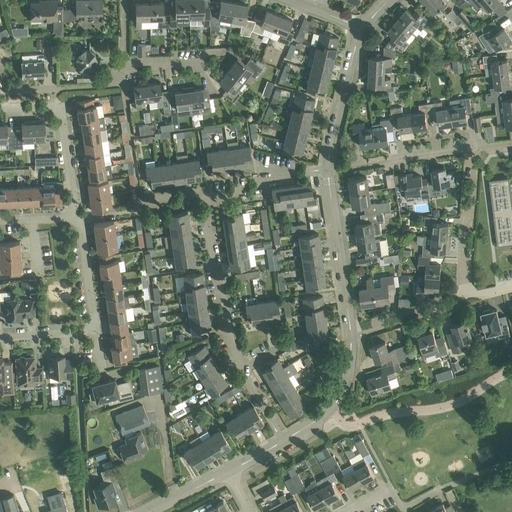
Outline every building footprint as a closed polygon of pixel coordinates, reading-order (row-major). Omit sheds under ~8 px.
[(47,2),(30,3),(31,20),(41,19),(41,21),(51,21),(51,33),(53,33),(53,36),(63,36),(63,7),(57,7),(57,0),(47,0),(47,2)] [(69,8),(70,19),(77,19),(76,15),(102,15),(101,0),(75,0),(76,6),(69,6),(69,8)] [(175,0),(176,10),(170,10),(170,15),(170,26),(177,26),(176,18),(190,17),(189,0),(175,0)] [(203,0),(189,0),(190,17),(190,24),(203,24),(203,25),(210,25),(210,9),(204,9),(203,0)] [(218,14),(210,12),(210,29),(218,30),(220,18),(232,21),(236,3),(221,0),(218,14)] [(420,0),(433,14),(440,8),(441,9),(448,4),(444,0),(420,0)] [(461,0),(457,4),(461,9),(467,3),(464,0),(461,0)] [(469,0),(477,9),(483,3),(489,10),(492,7),(499,1),(500,0),(469,0)] [(499,1),(492,7),(499,15),(507,11),(499,1)] [(149,3),(135,4),(136,28),(141,28),(150,27),(150,19),(149,3)] [(163,3),(149,3),(150,19),(150,27),(158,27),(170,27),(170,26),(170,15),(164,15),(163,3)] [(236,3),(232,21),(242,22),(240,34),(249,36),(250,33),(254,24),(255,21),(245,19),(248,5),(236,3)] [(398,20),(411,31),(418,24),(422,27),(428,19),(416,9),(412,14),(406,9),(398,20)] [(255,21),(252,30),(263,33),(266,26),(273,29),(279,15),(266,10),(262,20),(256,18),(255,21)] [(456,14),(472,32),(479,28),(462,10),(456,14)] [(279,15),(273,29),(281,32),(278,40),(289,44),(293,33),(288,31),(292,20),(279,15)] [(304,18),(295,40),(302,43),(304,37),(302,36),(304,32),(306,32),(311,21),(304,18)] [(394,36),(390,41),(401,51),(409,42),(405,39),(411,31),(398,20),(388,31),(394,36)] [(496,25),(479,35),(488,51),(491,51),(497,48),(511,39),(511,38),(505,27),(500,30),(496,25)] [(320,33),(316,47),(325,49),(326,46),(336,48),(339,37),(320,33)] [(47,44),(48,60),(57,60),(56,44),(47,44)] [(144,50),(150,50),(150,44),(138,44),(138,56),(144,56),(144,50)] [(316,47),(314,57),(322,60),(323,56),(334,59),(336,48),(326,46),(325,49),(316,47)] [(370,57),(370,71),(384,72),(385,65),(391,65),(392,58),(395,58),(396,51),(384,47),(384,57),(370,57)] [(77,63),(83,68),(90,68),(96,63),(96,55),(90,50),(82,50),(77,55),(77,63)] [(22,61),(21,61),(22,77),(45,76),(43,54),(37,54),(38,60),(22,61)] [(497,54),(483,56),(485,68),(486,68),(487,75),(494,74),(509,72),(508,59),(498,60),(497,54)] [(314,57),(311,68),(320,70),(321,67),(331,69),(334,59),(323,56),(322,60),(314,57)] [(237,58),(229,69),(244,81),(249,74),(254,78),(262,68),(250,58),(245,64),(237,58)] [(462,59),(452,61),(454,73),(464,71),(462,59)] [(311,68),(309,78),(317,81),(318,77),(329,80),(331,69),(321,67),(320,70),(311,68)] [(244,81),(229,69),(219,82),(227,88),(222,94),(234,103),(243,93),(237,88),(244,81)] [(384,72),(370,71),(369,85),(378,85),(378,92),(386,91),(388,91),(395,90),(395,86),(390,86),(391,79),(384,79),(384,72)] [(492,95),(495,94),(506,93),(506,86),(511,86),(509,72),(494,74),(495,86),(491,87),(492,95)] [(309,78),(306,89),(317,92),(318,88),(326,90),(329,80),(318,77),(317,81),(309,78)] [(164,110),(171,109),(170,103),(169,96),(163,97),(160,82),(146,84),(149,100),(150,108),(164,106),(164,110)] [(140,101),(149,100),(146,84),(133,86),(136,109),(141,108),(140,101)] [(170,103),(171,109),(172,117),(183,115),(182,107),(191,106),(188,87),(182,88),(182,91),(174,92),(175,96),(169,96),(170,103)] [(193,87),(188,87),(191,106),(192,114),(214,111),(212,98),(204,99),(202,89),(194,90),(193,87)] [(264,87),(262,94),(268,97),(270,89),(264,87)] [(492,95),(488,95),(489,101),(495,100),(497,114),(511,112),(511,98),(507,99),(506,93),(495,94),(492,95)] [(296,95),(292,109),(301,111),(302,108),(312,110),(315,100),(296,95)] [(451,105),(452,108),(454,124),(467,122),(466,110),(472,109),(470,97),(450,100),(451,105)] [(76,101),(79,120),(98,118),(96,105),(90,106),(90,100),(76,101)] [(442,101),(430,103),(432,115),(438,114),(440,126),(443,125),(444,127),(452,126),(452,124),(454,124),(452,108),(451,105),(442,106),(442,101)] [(420,113),(412,114),(414,129),(428,127),(426,116),(432,115),(430,103),(419,105),(420,113)] [(402,107),(391,109),(392,118),(394,130),(393,121),(398,120),(400,132),(414,129),(412,114),(404,115),(402,107)] [(292,109),(290,120),(298,122),(299,118),(310,121),(312,110),(302,108),(301,111),(292,109)] [(511,112),(497,114),(499,128),(511,126),(511,112)] [(81,120),(83,132),(106,128),(105,116),(98,118),(79,120),(81,120)] [(474,117),(475,131),(482,130),(481,116),(474,117)] [(290,120),(287,130),(296,132),(297,129),(307,131),(310,121),(299,118),(298,122),(290,120)] [(373,127),(376,145),(389,143),(389,141),(395,140),(394,130),(392,118),(380,120),(381,123),(372,124),(373,127)] [(42,120),(33,121),(34,140),(54,139),(54,131),(45,132),(45,122),(41,122),(41,121),(42,121),(42,120)] [(22,132),(15,132),(15,148),(23,148),(23,141),(34,140),(33,121),(24,121),(24,122),(25,122),(25,123),(21,123),(22,132)] [(4,122),(0,122),(0,141),(8,142),(8,149),(15,148),(15,132),(7,132),(7,124),(3,124),(3,123),(4,123),(4,122)] [(360,136),(362,147),(376,145),(373,127),(365,129),(364,122),(352,124),(354,137),(360,136)] [(161,132),(173,130),(172,123),(160,125),(161,132)] [(139,126),(140,135),(153,133),(152,124),(139,126)] [(84,144),(101,141),(108,140),(106,128),(83,132),(84,144)] [(287,130),(285,141),(293,143),(294,139),(305,142),(307,131),(297,129),(296,132),(287,130)] [(285,141),(282,151),(293,154),(294,151),(302,153),(305,142),(294,139),(293,143),(285,141)] [(84,144),(86,156),(103,153),(101,141),(84,144)] [(249,145),(238,147),(240,156),(243,155),(245,166),(252,165),(249,145)] [(238,147),(228,148),(229,158),(233,157),(234,168),(245,166),(243,155),(240,156),(238,147)] [(228,148),(217,150),(218,159),(222,159),(223,169),(234,168),(233,157),(229,158),(228,148)] [(217,150),(206,151),(208,163),(211,163),(213,171),(223,169),(222,159),(218,159),(217,150)] [(86,156),(88,167),(104,165),(111,164),(110,152),(103,153),(86,156)] [(188,155),(177,157),(178,162),(179,171),(182,170),(184,181),(195,180),(193,169),(190,169),(188,160),(188,155)] [(35,158),(35,165),(40,165),(40,164),(58,163),(57,157),(35,158)] [(199,159),(188,160),(190,169),(193,169),(195,180),(202,179),(199,159)] [(178,162),(167,164),(168,172),(172,172),(173,183),(184,181),(182,170),(179,171),(178,162)] [(167,164),(156,165),(157,174),(161,173),(162,184),(173,183),(172,172),(168,172),(167,164)] [(88,167),(90,180),(106,177),(104,165),(88,167)] [(156,165),(145,167),(147,178),(150,178),(152,186),(162,184),(161,173),(157,174),(156,165)] [(434,181),(428,182),(430,196),(445,193),(444,185),(456,183),(454,172),(446,173),(446,168),(432,170),(434,181)] [(388,187),(396,186),(395,177),(394,173),(386,174),(388,187)] [(399,176),(395,177),(396,186),(401,185),(401,188),(406,187),(407,200),(414,199),(414,195),(422,193),(423,198),(430,197),(430,196),(428,182),(427,178),(422,179),(422,176),(413,177),(412,173),(399,175),(399,176)] [(350,180),(352,193),(369,190),(367,177),(350,180)] [(509,178),(490,180),(492,197),(511,194),(509,178)] [(88,183),(90,197),(110,194),(108,180),(88,183)] [(63,181),(42,182),(43,205),(61,204),(61,191),(54,191),(54,190),(63,189),(63,181)] [(311,183),(300,184),(302,195),(305,195),(306,203),(317,202),(316,190),(312,191),(311,183)] [(300,184),(289,186),(291,197),(294,196),(296,205),(306,203),(305,195),(302,195),(300,184)] [(42,186),(30,187),(30,203),(42,203),(42,186)] [(289,186),(279,187),(280,198),(284,198),(285,206),(285,207),(296,205),(294,196),(291,197),(289,186)] [(18,187),(6,188),(7,205),(19,204),(18,187)] [(30,187),(18,187),(19,204),(30,203),(30,187)] [(279,187),(271,189),(274,208),(285,206),(284,198),(280,198),(279,187)] [(369,190),(352,193),(353,206),(371,204),(369,190)] [(110,194),(90,197),(92,211),(112,208),(110,194)] [(511,197),(511,194),(492,197),(494,213),(511,210),(511,197)] [(389,201),(377,203),(378,211),(383,210),(390,209),(389,201)] [(362,223),(356,224),(358,237),(374,234),(382,233),(380,222),(384,221),(383,210),(378,211),(365,213),(361,214),(362,223)] [(511,210),(494,213),(496,229),(511,227),(511,210)] [(187,211),(168,214),(169,225),(178,224),(178,220),(189,218),(187,211)] [(231,217),(223,218),(225,229),(235,228),(235,224),(244,223),(242,212),(230,214),(231,217)] [(438,216),(424,216),(423,228),(431,228),(431,236),(448,237),(449,223),(437,222),(438,216)] [(178,224),(169,225),(171,236),(180,234),(179,231),(190,229),(189,218),(178,220),(178,224)] [(94,223),(96,237),(116,235),(114,221),(94,223)] [(235,228),(225,229),(226,240),(237,239),(236,235),(245,234),(244,223),(235,224),(235,228)] [(511,227),(496,229),(498,246),(511,243),(511,227)] [(180,234),(171,236),(173,246),(181,245),(181,241),(192,240),(190,229),(179,231),(180,234)] [(318,233),(299,236),(300,247),(309,246),(308,242),(319,240),(318,233)] [(237,239),(226,240),(228,251),(238,249),(238,246),(247,244),(245,234),(236,235),(237,239)] [(365,248),(366,258),(390,255),(388,238),(375,240),(374,234),(358,237),(360,249),(365,248)] [(116,235),(96,237),(98,251),(118,249),(116,235)] [(431,236),(418,235),(417,244),(419,244),(418,256),(432,256),(435,256),(435,250),(447,251),(448,237),(431,236)] [(181,245),(173,246),(174,257),(183,256),(182,252),(193,250),(192,240),(181,241),(181,245)] [(309,246),(300,247),(302,258),(310,256),(310,253),(321,251),(319,240),(308,242),(309,246)] [(0,258),(0,259),(20,258),(19,241),(0,242),(0,251),(0,254),(0,258)] [(238,249),(228,251),(229,261),(240,260),(239,256),(248,255),(247,244),(238,246),(238,249)] [(183,256),(174,257),(176,268),(187,266),(187,263),(195,261),(193,250),(182,252),(183,256)] [(310,256),(302,258),(303,268),(312,267),(312,263),(322,262),(321,251),(310,253),(310,256)] [(99,256),(101,275),(120,272),(118,260),(113,261),(112,254),(99,256)] [(240,260),(229,261),(230,269),(250,266),(248,255),(239,256),(240,260)] [(426,268),(425,276),(440,277),(441,263),(431,262),(432,256),(421,256),(418,256),(418,267),(426,268)] [(20,258),(0,259),(1,270),(10,270),(11,275),(21,274),(20,258)] [(312,267),(303,268),(305,279),(314,278),(313,274),(324,272),(322,262),(312,263),(312,267)] [(103,275),(105,287),(121,284),(120,272),(101,275),(103,275)] [(314,278),(305,279),(306,290),(318,288),(317,285),(326,283),(324,272),(313,274),(314,278)] [(203,273),(183,276),(185,290),(194,289),(194,285),(204,284),(203,273)] [(374,286),(377,303),(391,301),(389,287),(395,286),(393,276),(381,277),(373,278),(374,286)] [(440,277),(425,276),(425,284),(417,284),(416,295),(429,296),(429,290),(439,291),(440,277)] [(360,289),(363,305),(377,303),(374,286),(373,278),(367,279),(368,287),(360,289)] [(29,280),(24,281),(25,289),(30,288),(30,290),(30,292),(37,292),(36,279),(29,279),(29,280)] [(105,287),(107,298),(123,296),(121,284),(105,287)] [(194,289),(185,290),(187,301),(196,300),(195,296),(206,295),(204,284),(194,285),(194,289)] [(196,300),(187,301),(188,312),(197,310),(197,307),(207,305),(206,295),(195,296),(196,300)] [(107,298),(108,310),(125,308),(123,296),(107,298)] [(322,296),(303,299),(305,313),(314,312),(313,308),(324,307),(322,296)] [(22,319),(22,316),(34,315),(33,299),(19,300),(19,299),(5,300),(6,320),(22,319)] [(278,299),(267,301),(268,310),(271,309),(273,320),(280,319),(278,299)] [(267,301),(256,303),(257,311),(261,311),(262,322),(273,320),(271,309),(268,310),(267,301)] [(256,303),(245,304),(247,316),(250,315),(251,323),(262,322),(261,311),(257,311),(256,303)] [(197,310),(188,312),(190,322),(199,321),(198,317),(209,316),(207,305),(197,307),(197,310)] [(314,312),(305,313),(306,324),(315,323),(315,319),(325,317),(324,307),(313,308),(314,312)] [(108,310),(110,322),(126,320),(125,308),(108,310)] [(484,312),(482,313),(484,320),(483,321),(485,327),(487,334),(497,332),(499,338),(510,335),(505,315),(499,317),(497,309),(491,311),(490,309),(483,311),(484,312)] [(199,321),(190,322),(192,333),(203,332),(203,328),(211,327),(209,316),(198,317),(199,321)] [(315,323),(306,324),(308,334),(317,333),(316,330),(327,328),(325,317),(315,319),(315,323)] [(110,322),(112,334),(128,332),(126,320),(110,322)] [(454,332),(448,334),(453,351),(466,347),(464,340),(472,338),(467,321),(452,325),(454,332)] [(153,328),(148,329),(149,341),(157,340),(155,328),(153,328)] [(317,333),(308,334),(310,345),(321,344),(321,340),(329,339),(327,328),(316,330),(317,333)] [(111,346),(129,344),(136,342),(132,331),(128,332),(112,334),(113,346),(111,346)] [(422,351),(424,357),(435,353),(436,357),(448,353),(445,341),(437,344),(433,332),(419,336),(423,350),(422,351)] [(386,358),(389,364),(393,363),(400,361),(396,348),(388,351),(385,342),(371,346),(376,362),(386,358)] [(129,344),(111,346),(114,365),(127,363),(126,357),(132,356),(130,344),(129,344)] [(205,345),(188,355),(195,368),(203,363),(201,360),(210,355),(205,345)] [(203,363),(195,368),(201,377),(208,373),(207,370),(216,364),(210,355),(201,360),(203,363)] [(48,357),(48,367),(49,376),(58,375),(58,378),(73,376),(72,359),(64,360),(64,356),(48,357)] [(304,359),(308,365),(314,362),(310,356),(304,359)] [(0,358),(0,382),(1,382),(1,394),(14,393),(13,381),(13,371),(4,371),(3,358),(0,358)] [(17,359),(19,384),(35,383),(35,382),(43,378),(42,368),(34,368),(33,358),(17,359)] [(269,367),(262,371),(268,381),(277,375),(275,372),(283,367),(277,358),(267,364),(269,367)] [(453,362),(457,374),(463,372),(459,360),(453,362)] [(314,362),(308,365),(312,372),(317,369),(314,362)] [(393,363),(389,364),(381,367),(383,373),(368,378),(373,393),(393,387),(390,376),(396,374),(393,363)] [(408,365),(410,372),(416,370),(414,363),(408,365)] [(208,373),(201,377),(206,387),(214,382),(212,379),(221,373),(216,364),(207,370),(208,373)] [(138,368),(142,394),(164,391),(160,365),(138,368)] [(277,375),(268,381),(274,390),(283,384),(281,381),(289,377),(283,367),(275,372),(277,375)] [(214,382),(206,387),(212,396),(222,390),(220,387),(227,383),(221,373),(212,379),(214,382)] [(283,384),(274,390),(279,399),(288,393),(287,390),(294,386),(298,383),(293,374),(289,377),(281,381),(283,384)] [(320,377),(314,381),(316,385),(323,381),(320,377)] [(94,392),(89,393),(92,402),(97,401),(97,402),(108,399),(121,395),(122,400),(133,397),(128,381),(116,384),(115,379),(92,385),(94,392)] [(241,384),(231,389),(234,394),(243,388),(241,384)] [(288,393),(279,399),(285,408),(294,403),(292,400),(300,395),(294,386),(287,390),(288,393)] [(234,394),(231,389),(222,394),(225,399),(234,394)] [(61,398),(62,403),(75,402),(75,393),(66,394),(67,398),(61,398)] [(294,403),(285,408),(290,418),(307,408),(300,395),(292,400),(294,403)] [(119,446),(125,462),(143,455),(141,452),(148,449),(141,432),(136,434),(134,429),(150,424),(143,405),(115,415),(122,434),(124,433),(126,437),(125,438),(127,443),(119,446)] [(253,405),(244,411),(249,418),(252,417),(257,426),(264,422),(253,405)] [(203,406),(196,410),(199,415),(206,411),(203,406)] [(199,415),(196,410),(189,414),(192,419),(199,415)] [(244,411),(235,417),(239,424),(242,422),(248,431),(257,426),(252,417),(249,418),(244,411)] [(235,417),(225,422),(231,432),(234,430),(238,437),(248,431),(242,422),(239,424),(235,417)] [(182,418),(178,421),(181,427),(186,425),(182,418)] [(178,421),(173,423),(177,430),(181,427),(178,421)] [(221,430),(211,435),(216,443),(219,441),(224,451),(231,447),(221,430)] [(211,435),(202,441),(206,449),(209,447),(215,456),(224,451),(219,441),(216,443),(211,435)] [(356,443),(361,452),(363,456),(369,453),(362,439),(356,443)] [(202,441),(192,447),(197,454),(200,452),(206,462),(215,456),(209,447),(206,449),(202,441)] [(192,447),(183,452),(189,462),(192,460),(196,467),(206,462),(200,452),(197,454),(192,447)] [(350,458),(352,463),(355,469),(363,483),(375,477),(367,463),(364,457),(364,458),(363,456),(361,452),(350,458)] [(334,454),(327,458),(334,471),(341,467),(334,454)] [(334,471),(327,458),(321,461),(328,474),(334,471)] [(355,469),(352,463),(340,470),(351,489),(363,483),(355,469)] [(116,492),(112,482),(119,479),(114,466),(101,471),(105,481),(100,483),(101,485),(94,488),(97,496),(94,497),(98,507),(116,500),(114,493),(116,492)] [(298,473),(291,476),(299,490),(305,487),(298,473)] [(299,490),(291,476),(285,479),(292,493),(299,490)] [(328,502),(340,495),(332,481),(324,485),(321,479),(317,481),(328,502)] [(308,494),(316,508),(328,502),(317,481),(313,483),(314,485),(307,489),(309,493),(308,494)] [(262,492),(266,499),(278,493),(274,486),(262,492)] [(51,509),(44,511),(66,511),(61,491),(47,495),(51,509)] [(19,511),(14,494),(1,498),(5,511),(19,511)] [(279,496),(287,511),(303,511),(294,495),(287,499),(284,494),(279,496)] [(211,500),(214,499),(213,499),(197,507),(199,511),(229,511),(223,501),(214,505),(211,500)] [(287,511),(282,501),(270,508),(272,511),(287,511)]
